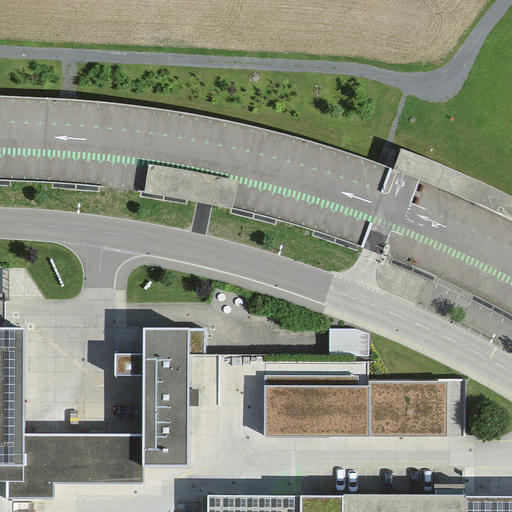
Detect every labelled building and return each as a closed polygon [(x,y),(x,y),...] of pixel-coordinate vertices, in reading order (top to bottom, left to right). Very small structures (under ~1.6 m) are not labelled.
[(511,199),(492,188),(399,152),(359,247),(511,318),(511,199)] [(239,182),(149,164),(143,192),(233,210),(239,182)] [(330,355),(371,356),(371,330),(331,329),(330,355)] [(145,332),(145,437),(145,466),(188,467),(188,332),(145,332)] [(0,467),(23,467),(23,437),(23,334),(0,334),(0,467)] [(267,393),(267,440),(370,441),(370,436),(448,437),(448,387),(371,386),(371,394),(267,393)] [(23,437),(23,467),(23,484),(144,485),(145,466),(145,437),(23,437)] [(211,502),(211,511),(303,511),(303,502),(211,502)] [(347,511),(347,502),(303,502),(303,511),(347,511)] [(511,511),(511,502),(347,502),(347,511),(511,511)]
